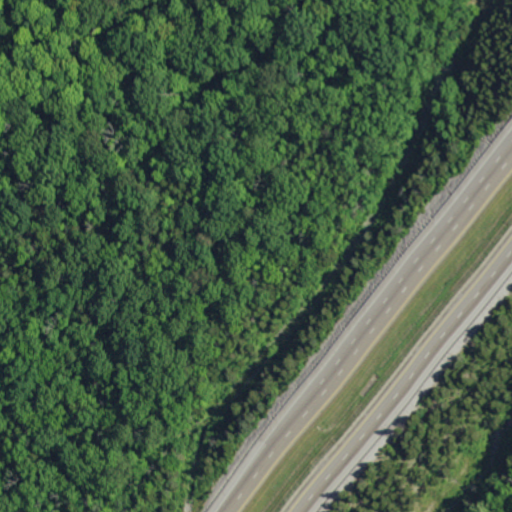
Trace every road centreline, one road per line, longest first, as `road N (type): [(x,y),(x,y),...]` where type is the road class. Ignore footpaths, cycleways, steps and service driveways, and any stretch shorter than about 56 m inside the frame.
road 1 (motorway): [(511,161),(227,511)]
road 2 (motorway): [(307,511),(511,258)]
road 3 (motorway): [(366,441),(511,262)]
road 4 (motorway): [(511,156),(430,263)]
